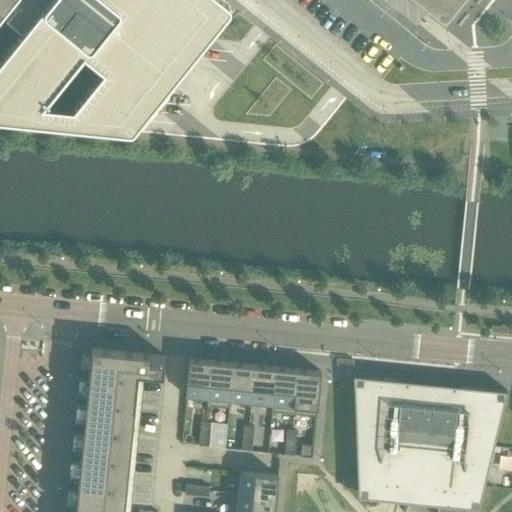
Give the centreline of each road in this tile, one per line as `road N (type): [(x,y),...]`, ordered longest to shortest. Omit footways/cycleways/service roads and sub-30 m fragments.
road 1 (residential): [(70,315),(511,360)]
road 2 (residential): [(49,511),(70,315)]
road 3 (residential): [(17,310),(0,473)]
